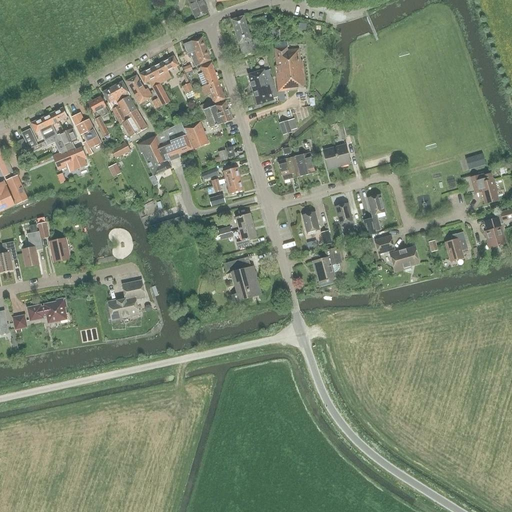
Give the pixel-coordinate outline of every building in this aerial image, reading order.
[(188,0),(196,19),(208,14),(202,0),(188,0)] [(251,40),(244,17),(231,20),(239,44),(243,55),(254,52),(250,41),(251,40)] [(183,45),(187,54),(190,53),(195,67),(211,61),(202,37),(183,45)] [(288,51),(287,48),(274,49),(277,66),(274,66),(279,101),(284,100),(283,91),(297,90),(297,88),(306,87),(302,60),(300,60),(299,49),(288,51)] [(174,57),(140,75),(144,84),(148,82),(149,81),(152,87),(160,83),(171,77),(168,72),(179,66),(174,57)] [(200,67),(207,85),(207,86),(218,81),(211,63),(200,67)] [(253,94),(274,88),(275,87),(272,78),(271,78),(269,69),(264,71),(264,70),(248,75),(253,94)] [(145,90),(137,76),(126,82),(140,105),(152,97),(148,89),(145,90)] [(207,86),(207,85),(200,87),(204,96),(210,95),(214,103),(225,99),(218,81),(207,86)] [(112,109),(118,106),(117,104),(129,96),(130,96),(122,82),(103,93),(112,109)] [(193,91),(189,83),(182,86),(185,94),(193,91)] [(169,102),(159,84),(152,88),(162,106),(169,102)] [(277,98),(274,88),(253,94),(257,106),(274,101),(273,99),(277,98)] [(117,104),(125,116),(136,110),(129,96),(117,104)] [(106,107),(100,97),(89,103),(93,111),(92,112),(95,117),(100,114),(102,116),(109,113),(105,107),(106,107)] [(161,106),(157,98),(152,101),(156,109),(161,106)] [(233,120),(226,102),(211,107),(209,102),(200,105),(202,111),(204,110),(211,129),(233,120)] [(120,124),(127,121),(118,106),(112,109),(120,124)] [(63,108),(41,119),(31,124),(35,133),(39,131),(44,141),(57,135),(52,125),(68,118),(63,108)] [(136,110),(125,116),(128,121),(122,124),(129,137),(136,133),(137,135),(147,128),(136,110)] [(86,142),(83,143),(89,155),(92,154),(90,149),(101,143),(93,129),(89,121),(85,123),(80,114),(72,118),(81,136),(82,135),(86,142)] [(94,119),(99,129),(104,126),(100,117),(94,119)] [(297,128),(293,118),(278,123),(282,135),(291,132),(291,130),(297,128)] [(350,135),(346,121),(338,123),(341,137),(350,135)] [(192,150),(208,144),(200,122),(184,128),(192,150)] [(157,135),(166,156),(168,162),(182,156),(181,154),(192,150),(182,123),(157,135)] [(104,126),(99,129),(103,137),(108,134),(104,126)] [(77,141),(73,129),(60,135),(45,142),(48,146),(55,143),(60,154),(75,148),(72,143),(77,141)] [(138,145),(142,154),(143,153),(154,176),(171,168),(168,162),(166,156),(157,135),(138,145)] [(28,150),(22,139),(15,143),(20,154),(28,150)] [(35,139),(26,143),(29,149),(37,145),(35,139)] [(125,142),(111,149),(116,158),(129,151),(125,142)] [(346,145),(334,148),(339,167),(351,164),(346,145)] [(13,172),(1,147),(0,147),(0,155),(8,174),(13,172)] [(58,170),(68,166),(70,172),(87,166),(84,160),(86,159),(82,148),(76,150),(75,148),(60,154),(53,156),(58,170)] [(339,167),(334,148),(323,151),(328,170),(339,167)] [(225,150),(218,152),(221,161),(228,159),(225,150)] [(310,153),(299,156),(304,176),(315,173),(310,153)] [(469,170),(485,165),(482,154),(465,159),(466,159),(467,159),(470,169),(469,170)] [(299,156),(289,159),(294,179),(304,176),(299,156)] [(294,179),(289,159),(278,162),(283,182),(294,179)] [(120,173),(116,163),(108,167),(113,177),(120,173)] [(227,183),(241,180),(237,168),(224,172),(227,183)] [(217,170),(203,175),(205,181),(219,175),(217,170)] [(491,173),(487,174),(471,178),(474,190),(481,188),(485,203),(498,200),(496,192),(497,191),(493,180),(491,173)] [(28,199),(17,175),(5,181),(16,204),(28,199)] [(213,187),(220,185),(218,179),(211,180),(213,187)] [(244,191),(241,180),(227,183),(230,195),(244,191)] [(0,212),(15,205),(6,185),(6,186),(4,182),(0,183),(0,212)] [(367,199),(373,218),(363,221),(368,236),(377,234),(376,232),(381,230),(377,215),(385,212),(380,195),(367,199)] [(223,202),(221,196),(210,199),(212,205),(223,202)] [(340,225),(352,221),(348,204),(335,207),(340,225)] [(511,209),(500,213),(502,221),(511,217),(511,209)] [(307,233),(319,230),(315,213),(302,216),(307,233)] [(239,230),(253,226),(250,214),(236,218),(239,230)] [(186,224),(184,216),(165,223),(167,230),(186,224)] [(504,244),(497,219),(486,222),(488,229),(484,231),(489,249),(493,248),(504,244)] [(49,237),(46,222),(45,222),(38,224),(41,238),(49,237)] [(363,234),(360,222),(353,224),(356,236),(363,234)] [(257,238),(253,226),(239,230),(242,242),(237,243),(239,249),(251,246),(249,240),(257,238)] [(232,236),(229,227),(218,230),(219,235),(206,239),(207,243),(221,239),(221,240),(232,236)] [(27,234),(30,249),(22,250),(26,268),(39,265),(36,250),(42,249),(39,231),(27,234)] [(331,243),(328,231),(320,233),(324,245),(331,243)] [(468,250),(463,232),(451,236),(452,241),(445,243),(451,262),(464,258),(462,252),(468,250)] [(395,253),(390,237),(375,241),(379,254),(389,251),(395,272),(411,267),(410,266),(419,263),(415,248),(406,250),(405,249),(399,251),(399,252),(395,253)] [(374,248),(372,238),(366,239),(369,249),(374,248)] [(66,240),(50,243),(54,262),(70,259),(66,240)] [(358,248),(356,241),(348,243),(350,251),(358,248)] [(432,252),(437,251),(435,241),(429,243),(432,252)] [(0,272),(0,273),(13,270),(10,257),(17,255),(14,242),(2,244),(4,254),(0,254),(0,272)] [(338,251),(337,247),(325,250),(327,257),(313,260),(315,269),(316,269),(320,282),(335,278),(333,273),(335,272),(336,271),(338,270),(339,268),(339,267),(337,260),(343,258),(341,251),(338,251)] [(234,302),(261,295),(253,267),(250,268),(247,258),(223,264),(226,275),(232,273),(238,294),(233,296),(234,302)] [(144,297),(141,282),(123,286),(126,300),(109,303),(112,320),(138,314),(135,299),(144,297)] [(67,307),(65,298),(56,300),(56,303),(28,309),(31,321),(43,318),(42,316),(47,315),(48,323),(60,321),(61,324),(70,322),(68,313),(65,313),(64,308),(67,307)] [(0,312),(0,335),(9,334),(5,312),(0,312)] [(27,327),(25,315),(12,317),(15,330),(27,327)] [(19,355),(14,330),(11,330),(12,338),(11,339),(13,347),(14,347),(16,356),(19,355)]
